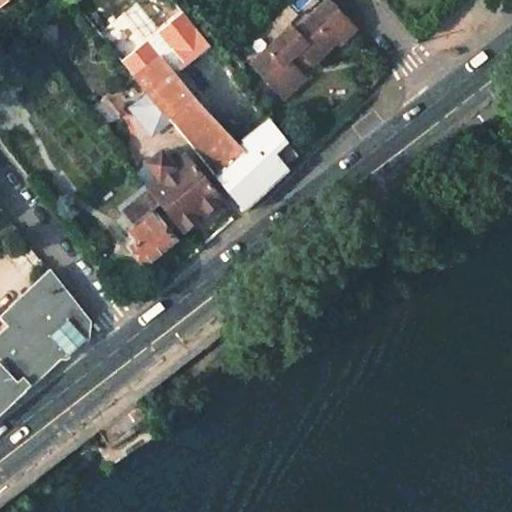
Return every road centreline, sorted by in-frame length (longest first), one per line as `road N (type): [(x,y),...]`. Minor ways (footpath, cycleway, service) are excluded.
road 1 (primary): [(127,342),(438,101)]
road 2 (unclassified): [(0,182),(127,342)]
road 3 (primary): [(0,443),(127,342)]
road 4 (unclassified): [(355,0),(438,101)]
